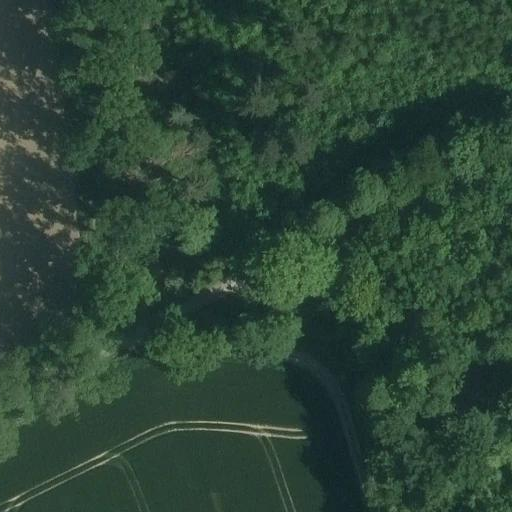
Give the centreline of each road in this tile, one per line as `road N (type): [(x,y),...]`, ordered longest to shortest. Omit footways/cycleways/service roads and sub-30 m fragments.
road 1 (unclassified): [(160,323),(511,143)]
road 2 (unclassified): [(160,323),(261,337),(328,366),(380,511)]
road 3 (unclassified): [(0,402),(160,323)]
